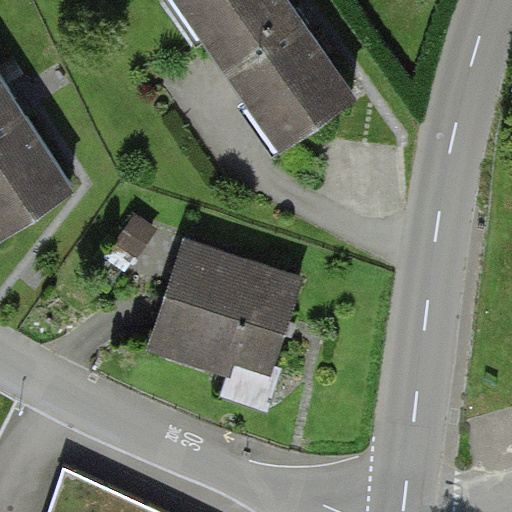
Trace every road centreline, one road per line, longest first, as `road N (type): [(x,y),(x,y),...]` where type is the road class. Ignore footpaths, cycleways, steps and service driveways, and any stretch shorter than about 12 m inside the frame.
road 1 (tertiary): [(405,511),(447,178),(495,0)]
road 2 (residential): [(336,511),(146,433),(0,359)]
